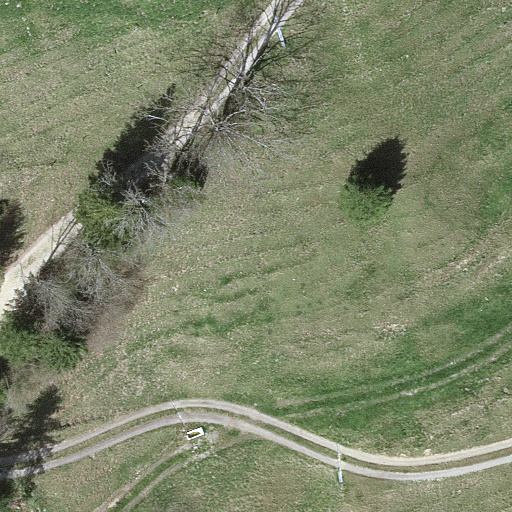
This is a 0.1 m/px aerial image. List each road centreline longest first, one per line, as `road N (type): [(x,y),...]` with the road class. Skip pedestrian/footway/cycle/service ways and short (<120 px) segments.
road 1 (track): [(0,468),(191,409),(248,418),(355,464),(436,465),(511,446)]
road 2 (track): [(285,0),(194,113),(0,292)]
road 3 (track): [(104,511),(178,456),(248,418)]
